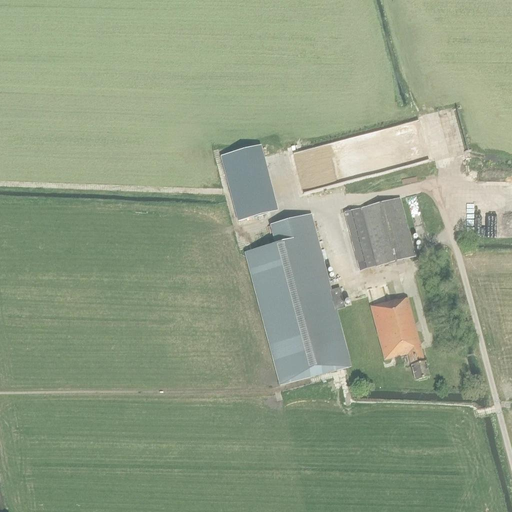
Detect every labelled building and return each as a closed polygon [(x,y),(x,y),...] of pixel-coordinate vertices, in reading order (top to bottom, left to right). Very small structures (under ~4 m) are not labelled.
[(431,159),(422,122),(398,128),(407,165),(431,159)] [(222,157),(238,222),(277,212),(261,147),(222,157)] [(359,272),(375,268),(415,257),(399,199),(344,213),(359,272)] [(252,251),(246,253),(281,385),(349,368),(334,311),(344,308),(339,289),(329,292),(309,215),(269,226),(275,245),(258,250),(252,251)] [(397,301),(392,283),(366,290),(384,360),(408,354),(415,381),(429,378),(425,362),(424,362),(407,299),(397,301)]
